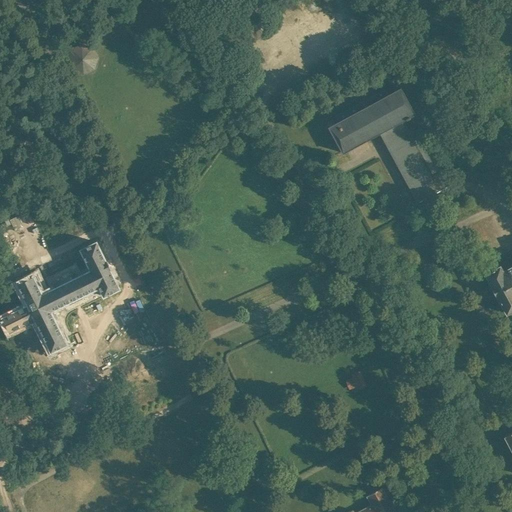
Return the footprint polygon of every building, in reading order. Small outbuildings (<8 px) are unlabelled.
[(125,9),(116,3),(109,5),(106,13),(108,18),(114,23),(121,21),(125,16),(125,9)] [(94,43),(82,39),(73,44),(67,55),(71,64),(77,69),(84,71),(94,67),(100,55),(94,43)] [(385,89),(364,100),(334,116),(338,122),(329,127),(343,153),(381,132),(386,141),(382,143),(385,149),(389,147),(419,202),(417,202),(417,203),(451,185),(443,171),(442,171),(437,163),(434,165),(413,127),(408,130),(402,120),(406,118),(407,120),(410,118),(410,116),(414,114),(401,88),(389,95),(385,89)] [(120,288),(118,285),(110,269),(111,268),(108,260),(106,261),(97,242),(81,249),(91,270),(78,276),(76,271),(71,273),(70,270),(56,278),(57,280),(52,282),(55,288),(46,292),(37,274),(18,283),(28,305),(2,317),(9,332),(35,319),(51,351),(67,344),(54,317),(60,314),(57,307),(68,302),(69,305),(84,298),(82,295),(99,287),(104,296),(120,288)] [(491,288),(495,296),(497,295),(507,313),(509,311),(511,314),(511,313),(511,266),(503,272),(500,266),(485,274),(493,287),(491,288)] [(360,371),(351,375),(357,390),(367,386),(360,371)] [(395,511),(382,487),(367,495),(372,505),(358,511),(353,511),(352,509),(347,511),(395,511)]
